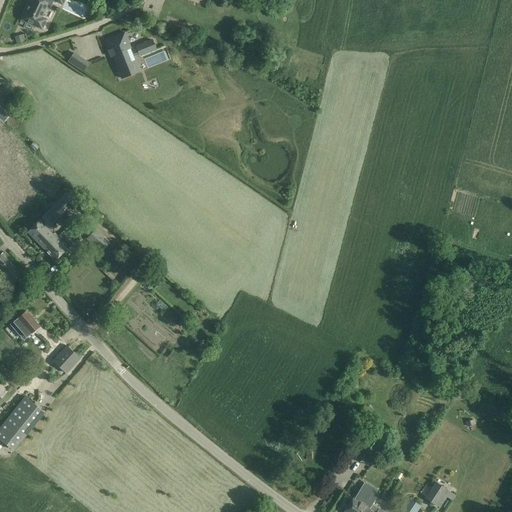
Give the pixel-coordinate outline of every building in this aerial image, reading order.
[(21,20),(41,29),(46,20),(41,17),(48,0),(52,0),(62,4),(63,0),(42,0),(42,1),(40,0),(31,0),(27,11),(26,10),(21,20)] [(124,33),(106,40),(110,50),(108,51),(111,57),(114,56),(117,62),(115,63),(120,74),(138,67),(128,44),(129,44),(124,33)] [(152,40),(138,46),(142,55),(156,49),(152,40)] [(74,53),(68,62),(73,65),(79,57),(74,53)] [(0,118),(4,122),(5,121),(10,115),(0,106),(0,118)] [(42,218),(49,226),(77,201),(69,193),(42,218)] [(44,249),(56,238),(39,221),(27,232),(44,249)] [(110,242),(96,229),(87,239),(102,252),(110,242)] [(61,243),(56,238),(44,249),(55,261),(67,249),(66,248),(69,245),(63,240),(61,243)] [(2,253),(0,255),(0,277),(8,287),(22,275),(2,253)] [(17,319),(11,324),(24,339),(30,334),(39,326),(26,311),(17,319)] [(197,317),(193,313),(188,318),(192,322),(197,317)] [(80,358),(67,346),(53,362),(66,373),(80,358)] [(46,413),(25,397),(0,428),(0,438),(16,451),(46,413)] [(371,430),(354,456),(368,465),(385,440),(371,430)] [(446,489),(436,482),(425,498),(435,505),(446,489)] [(377,496),(362,486),(356,496),(355,495),(343,511),(382,511),(379,509),(379,510),(371,505),(377,496)] [(415,511),(420,506),(409,499),(400,511),(415,511)]
